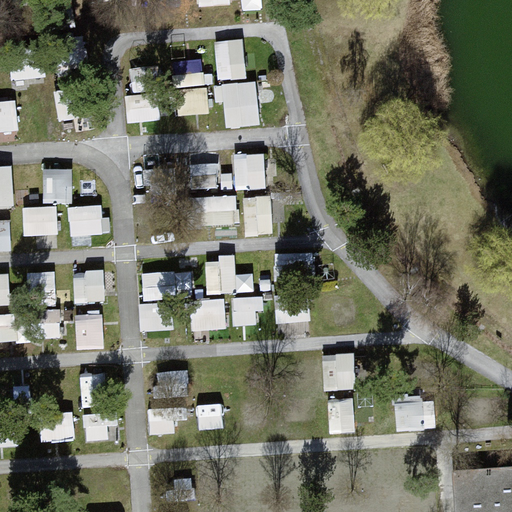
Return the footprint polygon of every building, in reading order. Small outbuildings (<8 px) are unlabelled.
[(218,74),(246,74),(245,34),(217,35),(218,74)] [(176,56),(177,80),(204,79),(203,55),(176,56)] [(261,120),(259,76),(223,78),(225,121),(261,120)] [(178,81),(177,109),(208,110),(209,82),(178,81)] [(130,90),(133,116),(163,113),(160,86),(130,90)] [(0,135),(18,135),(17,95),(0,96),(0,135)] [(235,149),(237,184),(267,182),(265,147),(235,149)] [(181,150),(147,149),(147,176),(180,177),(181,150)] [(0,200),(15,200),(13,161),(0,161),(0,200)] [(73,163),(44,164),(45,197),(74,197),(73,163)] [(234,216),(233,190),(195,191),(196,217),(234,216)] [(246,230),(273,229),(272,190),(245,191),(246,230)] [(103,200),(70,200),(71,231),(104,230),(103,200)] [(25,202),(26,242),(59,241),(58,201),(25,202)] [(0,246),(11,247),(12,217),(0,216),(0,246)] [(276,277),(317,276),(316,247),(275,248),(276,277)] [(208,289),(254,287),(254,269),(237,270),(236,252),(206,253),(208,289)] [(75,298),(106,297),(105,264),(74,265),(75,298)] [(54,266),(29,266),(29,295),(55,295),(54,266)] [(190,266),(141,267),(143,326),(173,325),(172,295),(191,294),(190,266)] [(0,302),(11,302),(10,268),(0,268),(0,302)] [(260,291),(234,292),(235,319),(261,319),(260,291)] [(194,325),(227,324),(226,294),(193,294),(194,325)] [(77,343),(104,342),(103,306),(76,307),(77,343)] [(16,310),(0,310),(0,336),(17,336),(16,310)] [(356,383),(355,348),(323,349),(325,385),(356,383)] [(84,367),(82,389),(110,391),(111,369),(84,367)] [(329,392),(330,427),(356,426),(355,391),(329,392)] [(396,397),(397,425),(431,423),(429,396),(396,397)] [(199,399),(200,423),(224,422),(223,398),(199,399)] [(152,402),(152,427),(170,428),(170,402),(152,402)] [(45,434),(74,432),(73,413),(44,414),(45,434)] [(511,511),(511,468),(445,473),(447,511),(511,511)] [(266,511),(266,501),(249,502),(249,511),(266,511)]
